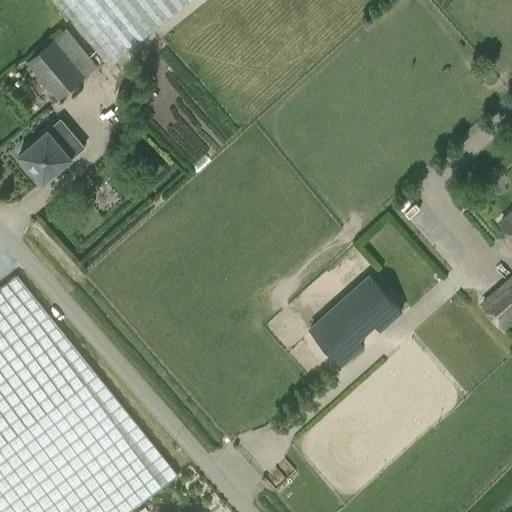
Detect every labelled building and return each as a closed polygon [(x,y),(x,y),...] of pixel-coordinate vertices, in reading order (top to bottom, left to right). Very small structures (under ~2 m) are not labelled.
[(56,0),(67,13),(110,65),(164,19),(188,0),(56,0)] [(67,28),(27,61),(58,99),(98,65),(67,28)] [(60,120),(19,155),(43,183),(84,147),(60,120)] [(511,210),(500,221),(511,235),(511,210)] [(0,511),(126,511),(177,474),(16,275),(16,274),(0,286),(0,511)] [(342,365),(364,345),(358,338),(375,323),(381,330),(402,311),(370,275),(310,329),(312,331),(342,365)] [(511,276),(482,304),(503,327),(511,319),(511,276)]
